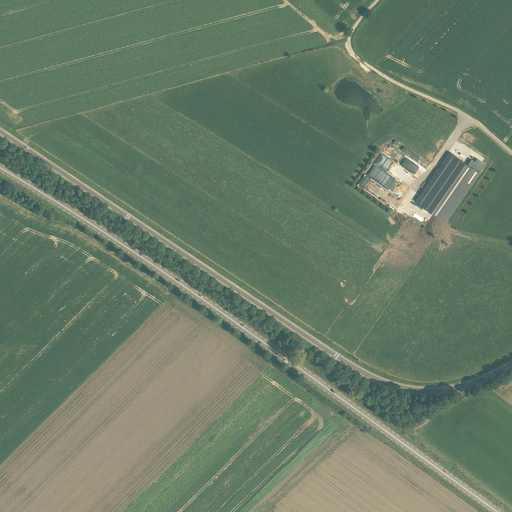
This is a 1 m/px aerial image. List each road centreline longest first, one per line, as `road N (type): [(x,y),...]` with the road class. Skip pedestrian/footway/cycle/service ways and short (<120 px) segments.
road 1 (primary): [(497,511),(179,279),(0,165)]
road 2 (tertiary): [(511,363),(471,384),(433,391),(387,384),(0,131)]
road 3 (unclassified): [(511,153),(466,116),(353,54),(349,35),(377,0)]
